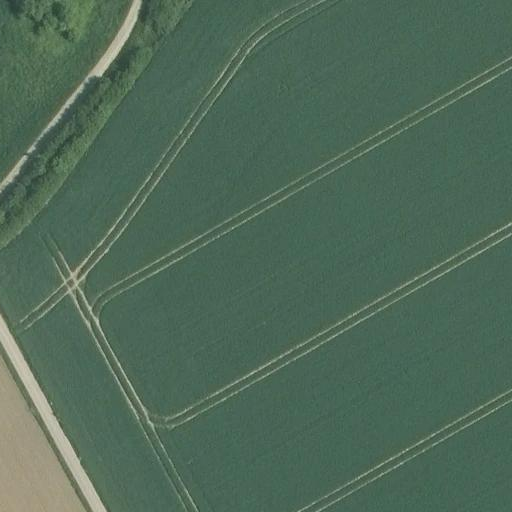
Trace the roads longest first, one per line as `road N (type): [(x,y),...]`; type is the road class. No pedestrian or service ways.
road 1 (track): [(0,190),(124,38),(137,0)]
road 2 (unclassified): [(98,511),(0,329)]
